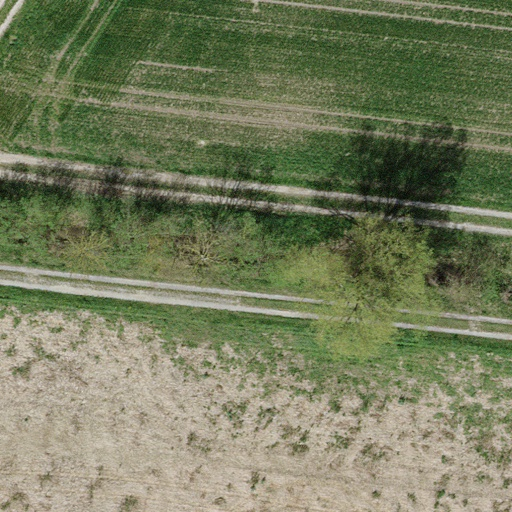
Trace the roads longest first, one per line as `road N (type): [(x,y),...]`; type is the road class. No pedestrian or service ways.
road 1 (track): [(0,277),(511,342)]
road 2 (track): [(511,228),(0,168)]
